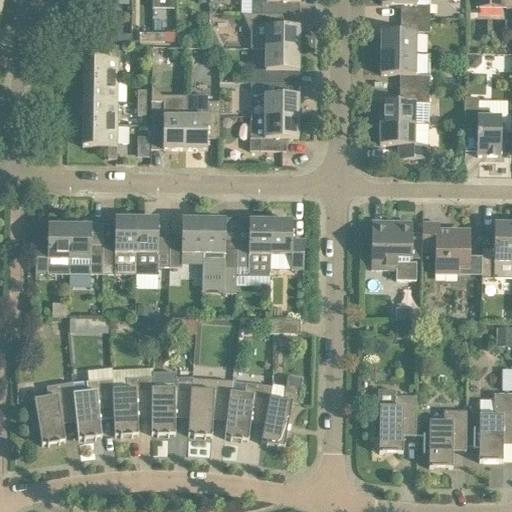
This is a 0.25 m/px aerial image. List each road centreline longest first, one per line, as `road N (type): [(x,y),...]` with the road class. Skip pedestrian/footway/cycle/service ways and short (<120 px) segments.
road 1 (residential): [(9,180),(337,188)]
road 2 (residential): [(333,503),(337,188)]
road 3 (residential): [(20,497),(70,485),(200,482),(307,500)]
road 4 (residential): [(337,188),(340,0)]
road 5 (residential): [(9,180),(32,0)]
road 6 (residential): [(337,188),(511,192)]
road 7 (residential): [(333,503),(475,511)]
